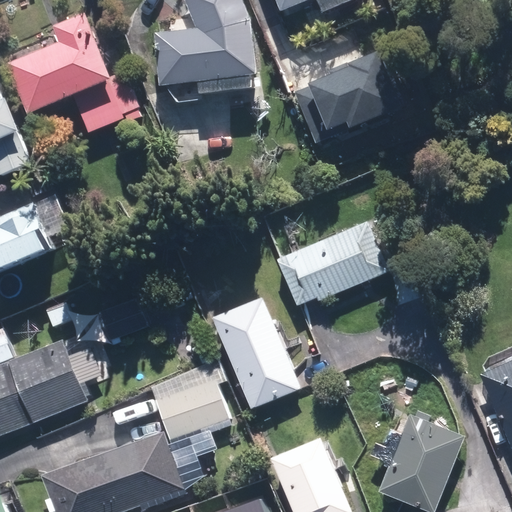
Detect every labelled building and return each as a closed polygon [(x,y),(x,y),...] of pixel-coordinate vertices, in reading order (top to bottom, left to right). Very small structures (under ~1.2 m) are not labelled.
[(265,74),(260,13),(254,0),(192,0),(199,17),(166,20),(170,81),(265,74)] [(284,0),(290,13),(320,0),(331,0),(336,11),(362,0),(284,0)] [(9,48),(38,112),(112,79),(121,75),(92,11),(9,48)] [(394,47),(299,91),(326,150),(421,105),(394,47)] [(121,75),(112,79),(129,116),(153,106),(136,69),(121,75)] [(0,139),(25,129),(31,126),(10,78),(0,82),(0,139)] [(25,129),(0,139),(0,156),(9,176),(40,162),(25,129)] [(0,273),(71,247),(52,197),(3,215),(0,207),(0,273)] [(374,218),(277,258),(299,310),(312,305),(396,270),(374,218)] [(262,296),(212,317),(251,408),(301,388),(298,381),(262,296)] [(0,438),(97,399),(91,385),(112,376),(98,342),(77,351),(71,336),(22,356),(9,324),(0,328),(0,438)] [(230,382),(221,358),(147,386),(165,432),(187,488),(209,479),(200,454),(220,447),(215,434),(236,426),(221,386),(230,382)] [(511,360),(480,374),(511,449),(511,360)] [(390,463),(379,491),(430,511),(432,511),(464,437),(410,415),(402,434),(389,428),(377,458),(390,463)] [(56,496),(50,498),(55,511),(61,509),(62,511),(126,511),(144,506),(146,511),(190,495),(187,488),(165,432),(48,477),(56,496)] [(348,511),(321,438),(270,458),(290,511),(348,511)] [(19,511),(9,481),(0,483),(0,511),(19,511)] [(230,510),(231,511),(271,511),(266,497),(230,510)]
